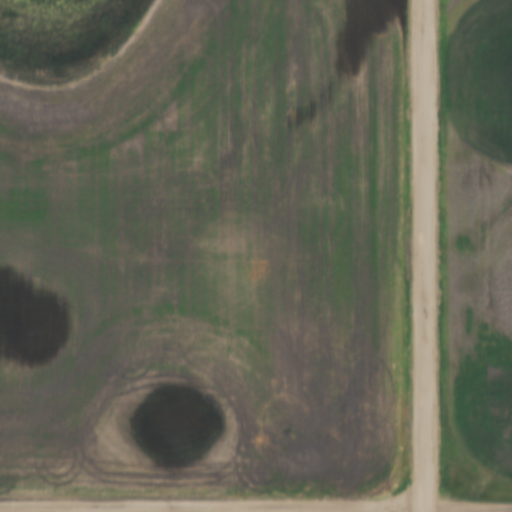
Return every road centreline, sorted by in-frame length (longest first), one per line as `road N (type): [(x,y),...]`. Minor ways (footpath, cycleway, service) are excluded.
road 1 (residential): [(511,505),(0,504)]
road 2 (tertiary): [(422,511),(422,0)]
